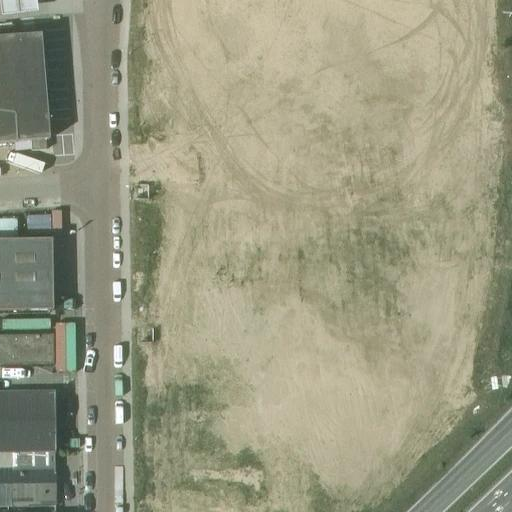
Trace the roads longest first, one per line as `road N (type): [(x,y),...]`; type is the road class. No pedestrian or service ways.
road 1 (unclassified): [(104,192),(111,511)]
road 2 (unclassified): [(106,0),(104,192)]
